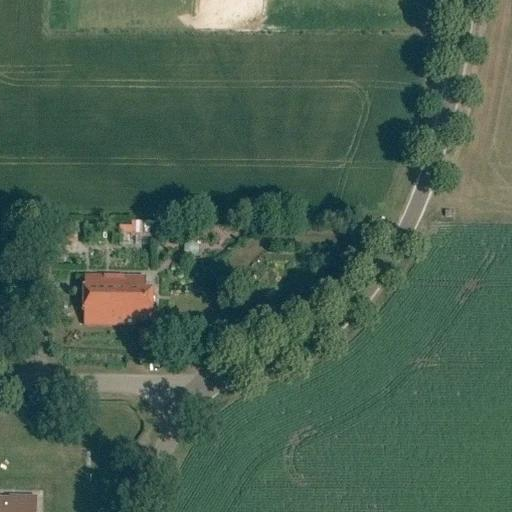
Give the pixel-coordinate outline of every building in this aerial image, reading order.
[(74,226),(39,226),(39,247),(73,248),(74,226)] [(26,282),(48,283),(48,263),(26,263),(26,282)] [(85,278),(84,326),(137,327),(137,321),(152,321),(153,291),(146,291),(146,279),(85,278)] [(152,332),(134,332),(134,347),(152,348),(152,332)] [(34,511),(35,498),(0,497),(0,511),(34,511)]
